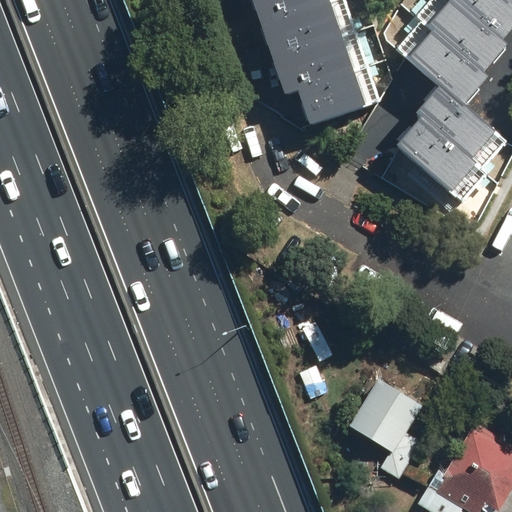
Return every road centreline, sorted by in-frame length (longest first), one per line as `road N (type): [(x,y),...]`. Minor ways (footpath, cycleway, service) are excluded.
road 1 (motorway): [(38,0),(236,511)]
road 2 (motorway): [(148,448),(0,59)]
road 3 (residential): [(259,142),(276,185),(496,325)]
